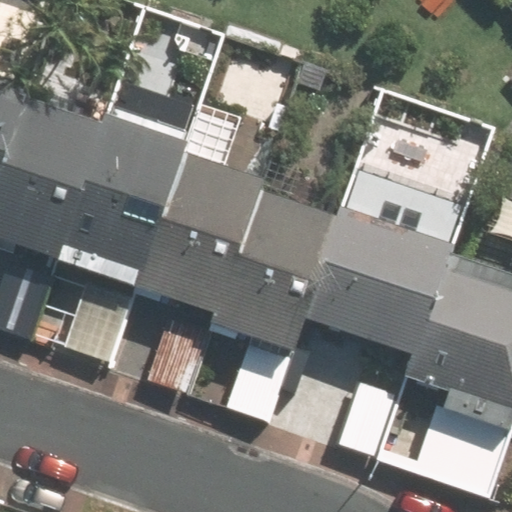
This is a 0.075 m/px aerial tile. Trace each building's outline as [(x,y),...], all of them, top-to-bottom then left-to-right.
[(0,162),(19,104),(25,85),(0,77),(0,162)] [(19,104),(0,162),(0,245),(55,263),(61,247),(99,129),(19,104)] [(99,129),(61,247),(139,273),(179,151),(184,135),(106,109),(99,129)] [(179,151),(139,273),(134,288),(214,314),(254,192),(259,177),(179,151)] [(254,192),(214,314),(210,328),(289,353),(299,321),(333,218),(254,192)] [(333,218),(299,321),(414,358),(448,254),(451,246),(336,208),(333,218)] [(511,274),(448,254),(414,358),(405,383),(445,396),(440,412),(510,435),(511,430),(511,274)]
